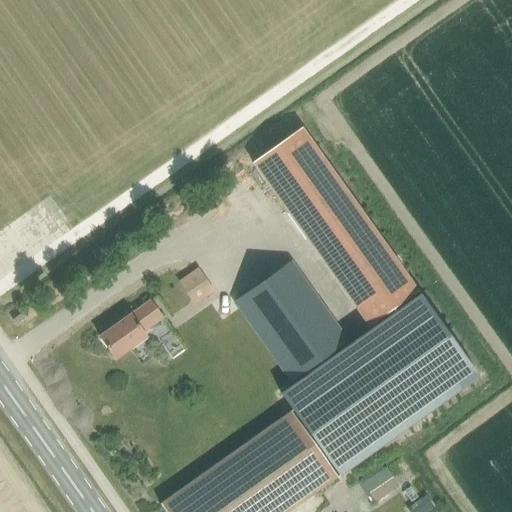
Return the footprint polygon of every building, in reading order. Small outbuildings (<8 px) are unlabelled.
[(299,129),(250,164),(367,327),(416,292),(299,129)] [(258,185),(247,194),(261,209),(271,200),(258,185)] [(289,383),(346,342),(290,264),(233,304),(289,383)] [(177,282),(194,305),(214,291),(197,268),(177,282)] [(140,332),(150,325),(160,318),(148,302),(129,316),(128,315),(98,338),(113,360),(144,338),(140,332)] [(11,321),(14,326),(23,320),(19,315),(11,321)] [(417,399),(431,405),(436,393),(421,387),(417,399)] [(290,413),(159,506),(163,511),(289,511),(336,478),(290,413)] [(356,483),(372,506),(398,487),(382,464),(356,483)]
